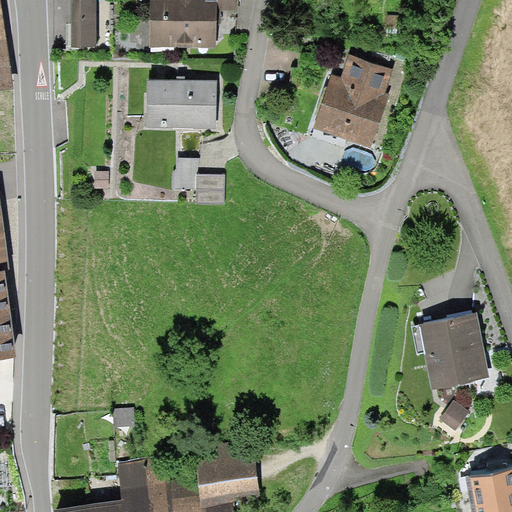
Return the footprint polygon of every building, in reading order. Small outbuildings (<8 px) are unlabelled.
[(0,0),(0,90),(13,88),(0,0)] [(71,0),(72,47),(97,47),(97,0),(71,0)] [(205,0),(150,0),(150,47),(216,48),(216,25),(217,10),(217,2),(206,2),(205,0)] [(205,0),(206,2),(217,2),(217,10),(221,10),(238,10),(238,0),(205,0)] [(400,15),(385,14),(384,26),(399,27),(400,15)] [(393,69),(349,54),(342,77),(332,74),(314,129),(371,148),(389,95),(385,93),(393,69)] [(177,80),(147,79),(147,127),(217,128),(218,80),(185,80),(177,80)] [(197,173),(200,159),(177,157),(177,166),(173,173),(174,190),(197,188),(197,173)] [(109,171),(95,171),(95,188),(109,188),(109,171)] [(197,188),(196,202),(224,203),(225,174),(197,173),(197,188)] [(0,191),(0,273),(5,273),(9,273),(0,191)] [(5,273),(0,273),(0,359),(17,357),(5,273)] [(477,313),(419,325),(426,352),(433,389),(491,377),(477,313)] [(426,352),(419,325),(411,327),(418,354),(426,352)] [(469,411),(454,400),(441,419),(456,430),(469,411)] [(134,407),(113,408),(114,427),(135,425),(134,407)] [(196,460),(198,476),(202,506),(234,502),(261,498),(254,439),(216,444),(217,457),(196,460)] [(168,455),(118,462),(123,498),(54,508),(54,511),(235,511),(234,502),(202,506),(198,476),(171,480),(168,455)] [(511,469),(470,477),(473,495),(511,488),(511,469)] [(476,511),(473,495),(470,477),(465,478),(471,511),(476,511)] [(511,488),(473,495),(476,511),(482,511),(511,506),(511,488)]
